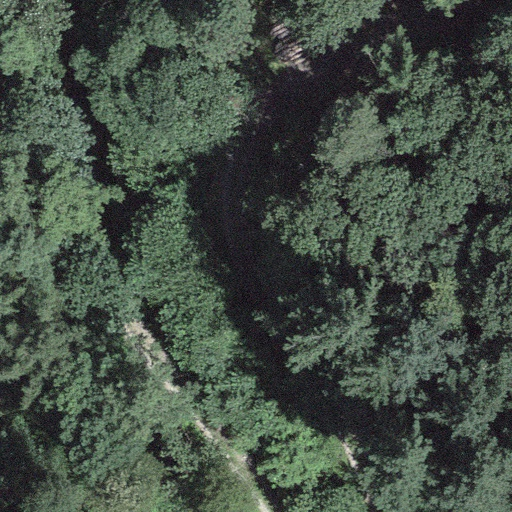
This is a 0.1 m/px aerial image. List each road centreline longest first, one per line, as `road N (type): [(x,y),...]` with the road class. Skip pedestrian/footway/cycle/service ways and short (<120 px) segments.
road 1 (track): [(464,0),(320,67),(286,92),(258,119),(229,180),(237,250),(324,397),(378,511)]
road 2 (track): [(267,511),(230,449),(131,331),(101,268),(87,224),(79,26),(69,0)]
